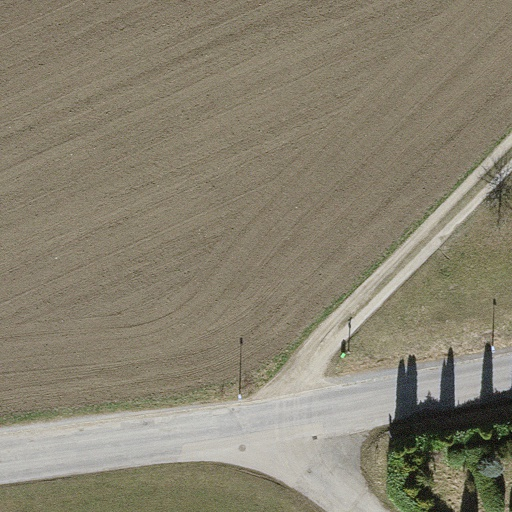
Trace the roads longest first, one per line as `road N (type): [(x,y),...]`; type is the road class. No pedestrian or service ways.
road 1 (residential): [(511,384),(0,455)]
road 2 (track): [(274,416),(511,165)]
